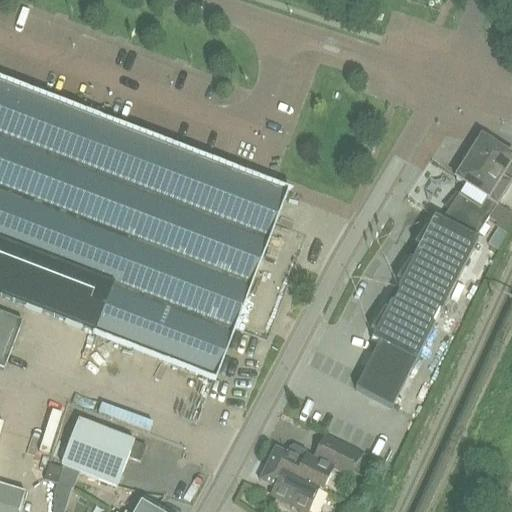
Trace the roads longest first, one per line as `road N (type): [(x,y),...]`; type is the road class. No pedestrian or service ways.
road 1 (unclassified): [(208,511),(346,247),(444,82)]
road 2 (residential): [(283,28),(247,126),(0,34)]
road 3 (tertiary): [(444,82),(283,28)]
